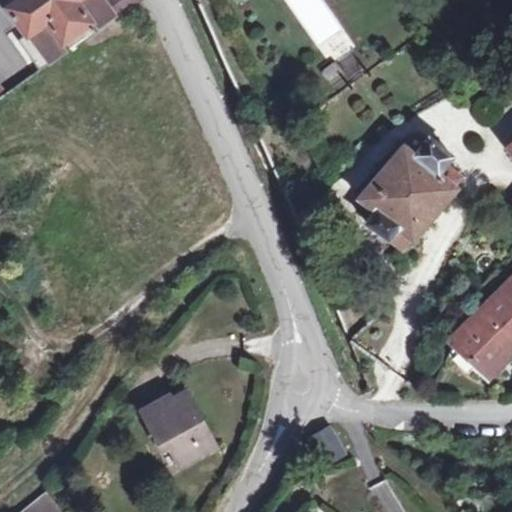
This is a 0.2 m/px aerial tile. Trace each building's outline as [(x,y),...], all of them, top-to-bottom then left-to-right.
[(30,33),(50,63),(136,0),(14,0),(7,6),(26,35),(30,33)] [(321,70),(333,92),(349,83),(337,61),(321,70)] [(404,249),(455,188),(437,173),(445,163),(452,155),(428,137),(413,153),(403,145),(358,197),(374,211),(364,222),(404,249)] [(437,173),(455,188),(462,178),(445,163),(437,173)] [(511,276),(452,337),(456,341),(449,354),(468,373),(477,364),(489,376),(511,353),(511,276)] [(194,439),(207,432),(185,392),(144,413),(162,448),(170,444),(181,464),(201,454),(194,439)] [(194,439),(201,454),(214,447),(207,432),(194,439)] [(333,476),(348,501),(371,487),(355,461),(333,476)] [(62,511),(45,491),(26,506),(30,511),(62,511)]
